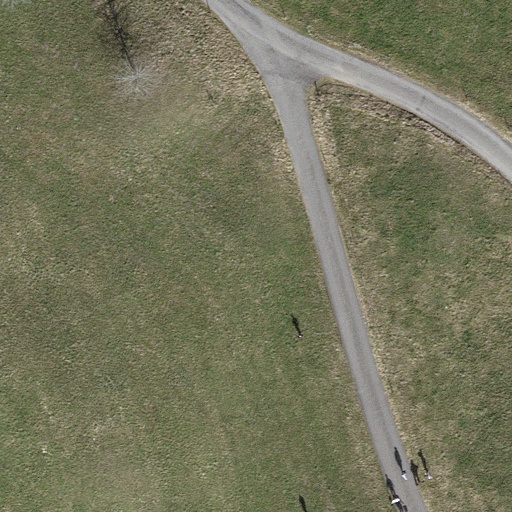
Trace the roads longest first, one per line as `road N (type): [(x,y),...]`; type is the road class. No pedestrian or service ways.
road 1 (track): [(279,44),(389,477),(408,511)]
road 2 (residential): [(227,0),(279,44),(442,109),(511,163)]
